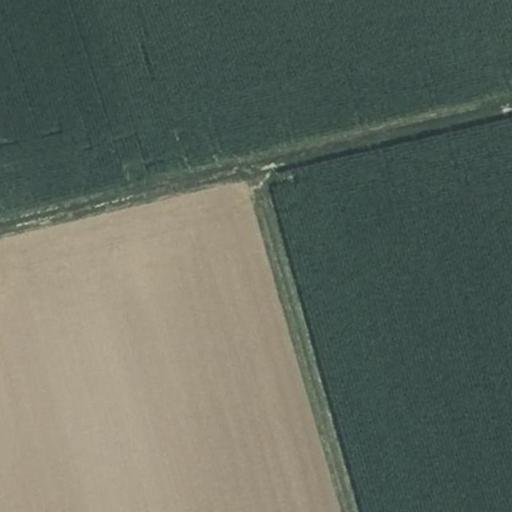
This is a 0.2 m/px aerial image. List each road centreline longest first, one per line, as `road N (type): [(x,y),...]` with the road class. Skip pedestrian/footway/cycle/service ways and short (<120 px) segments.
road 1 (track): [(0,229),(511,103)]
road 2 (track): [(263,162),(356,511)]
